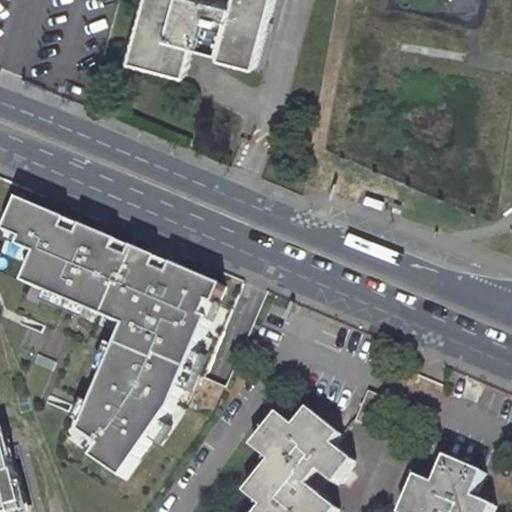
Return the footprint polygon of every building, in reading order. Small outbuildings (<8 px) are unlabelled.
[(235,0),(235,2),(229,0),(146,0),(130,61),(188,76),(197,44),(222,51),(221,55),(259,65),(276,0),(235,0)] [(218,311),(225,293),(22,205),(8,238),(42,253),(26,289),(127,333),(82,437),(101,445),(94,464),(124,485),(173,415),(212,326),(205,323),(211,309),(218,311)] [(375,393),(363,422),(382,431),(395,401),(375,393)] [(336,511),(307,489),(318,475),(338,489),(355,465),(335,450),(341,441),(307,415),(295,432),(279,419),(253,454),(270,468),(247,501),(261,511),(336,511)] [(0,445),(11,442),(9,435),(0,437),(0,445)] [(0,511),(18,511),(17,508),(30,505),(21,472),(19,473),(11,442),(0,445),(0,511)] [(440,491),(423,483),(409,511),(493,511),(478,505),(488,480),(452,464),(440,491)]
